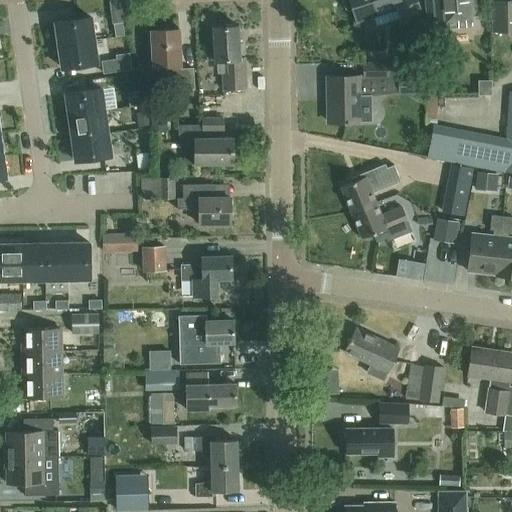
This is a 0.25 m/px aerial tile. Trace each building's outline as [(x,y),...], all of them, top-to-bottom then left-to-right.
[(342,0),(345,8),(348,9),(352,8),(356,22),(396,9),(400,22),(422,15),(416,0),(342,0)] [(424,0),(428,38),(448,36),(447,27),(471,25),(469,5),(476,5),(475,0),(424,0)] [(511,0),(505,0),(506,1),(493,1),(494,31),(511,31),(511,0)] [(94,40),(91,17),(55,22),(58,45),(94,40)] [(115,36),(124,35),(122,22),(113,23),(115,36)] [(240,59),(238,26),(212,27),(214,61),(227,60),(228,74),(222,74),(223,90),(246,89),(245,59),(240,59)] [(179,29),(150,30),(152,67),(166,66),(167,90),(194,89),(193,68),(180,68),(180,65),(181,65),(179,29)] [(58,45),(62,68),(97,62),(94,40),(58,45)] [(132,69),(129,52),(116,54),(116,58),(101,61),(103,74),(132,69)] [(326,76),(327,123),(360,122),(360,96),(369,96),(369,77),(388,77),(388,63),(363,63),(363,77),(360,77),(360,76),(326,76)] [(136,72),(129,73),(131,85),(138,84),(136,72)] [(401,78),(400,92),(426,93),(427,79),(401,78)] [(101,88),(65,93),(69,116),(104,111),(101,88)] [(104,111),(69,116),(72,138),(108,133),(104,111)] [(136,112),(138,127),(149,125),(148,111),(136,112)] [(194,163),(194,164),(233,164),(233,137),(216,137),(216,131),(224,131),(224,117),(201,117),(201,124),(178,124),(178,147),(183,147),(183,164),(194,163)] [(440,159),(469,164),(503,171),(506,138),(433,125),(427,157),(440,159)] [(111,156),(108,133),(72,138),(75,161),(111,156)] [(138,170),(151,168),(148,152),(136,154),(138,170)] [(351,213),(376,204),(372,193),(400,181),(393,164),(386,167),(384,163),(355,176),(350,178),(351,182),(340,187),(351,213)] [(141,199),(175,199),(175,177),(140,178),(141,199)] [(199,224),(230,224),(230,197),(214,197),(214,184),(182,184),(182,198),(177,198),(177,209),(198,209),(199,224)] [(376,204),(351,213),(361,239),(386,229),(387,231),(408,222),(401,206),(381,215),(376,204)] [(496,275),(503,217),(491,215),(490,230),(493,230),(493,236),(472,233),(468,271),(496,274),(495,275),(496,275)] [(511,217),(503,217),(496,275),(511,277),(511,237),(508,237),(509,232),(511,232),(511,217)] [(433,239),(455,243),(458,221),(436,218),(433,239)] [(138,252),(137,241),(132,241),(132,233),(101,234),(102,253),(138,252)] [(90,242),(67,243),(68,279),(90,279),(90,242)] [(0,243),(0,266),(0,280),(23,280),(22,243),(0,243)] [(45,243),(22,243),(23,280),(45,279),(45,243)] [(67,243),(45,243),(45,279),(68,279),(67,243)] [(166,270),(165,245),(141,246),(142,271),(166,270)] [(232,279),(231,255),(201,256),(201,263),(180,264),(181,281),(192,280),(192,297),(217,296),(217,279),(232,279)] [(0,310),(21,310),(21,294),(0,294),(0,310)] [(72,333),(99,332),(98,314),(72,315),(72,333)] [(207,315),(188,315),(188,330),(205,330),(206,343),(234,342),(233,319),(207,320),(207,315)] [(24,351),(60,351),(59,327),(23,328),(24,351)] [(355,327),(344,351),(374,366),(380,354),(397,362),(402,350),(355,327)] [(489,379),(488,387),(487,387),(484,412),(506,416),(506,415),(511,415),(511,385),(509,385),(509,382),(510,382),(511,367),(511,351),(471,346),(467,376),(489,379)] [(211,350),(175,352),(176,367),(212,365),(211,350)] [(60,351),(24,351),(24,374),(60,373),(60,351)] [(425,366),(421,392),(420,399),(438,401),(443,367),(425,364),(425,366)] [(158,390),(179,390),(179,369),(158,370),(158,390)] [(187,371),(186,383),(186,410),(209,410),(209,406),(236,406),(235,382),(208,383),(208,371),(187,371)] [(60,373),(24,374),(24,398),(60,397),(60,373)] [(408,403),(379,402),(378,423),(408,424),(408,403)] [(43,456),(43,457),(59,457),(58,431),(53,431),(53,418),(23,418),(23,431),(6,431),(6,457),(43,456)] [(151,426),(152,443),(176,442),(175,426),(151,426)] [(393,428),(379,428),(379,427),(345,428),(345,453),(377,453),(377,454),(396,454),(396,445),(393,445),(393,428)] [(503,447),(511,447),(511,430),(503,431),(503,447)] [(211,466),(238,465),(237,439),(211,440),(211,435),(193,436),(194,450),(210,451),(211,466)] [(88,436),(87,454),(104,455),(104,436),(88,436)] [(43,456),(6,457),(6,483),(24,483),(24,495),(59,495),(59,470),(43,470),(43,457),(43,456)] [(238,465),(211,466),(211,481),(195,483),(195,497),(213,496),(213,492),(239,491),(238,465)] [(89,482),(89,493),(104,493),(104,482),(89,482)] [(466,511),(466,490),(437,491),(437,511),(466,511)] [(116,510),(148,510),(148,492),(115,493),(116,510)] [(374,506),(346,506),(345,511),(393,511),(394,502),(374,502),(374,506)]
